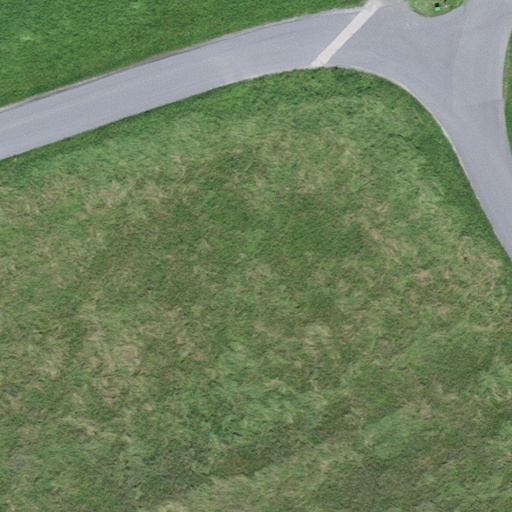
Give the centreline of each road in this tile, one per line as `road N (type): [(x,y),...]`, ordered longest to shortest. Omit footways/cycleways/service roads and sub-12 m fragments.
road 1 (residential): [(459,72),(435,49),(398,35),(334,41),(0,140)]
road 2 (residential): [(459,72),(511,206)]
